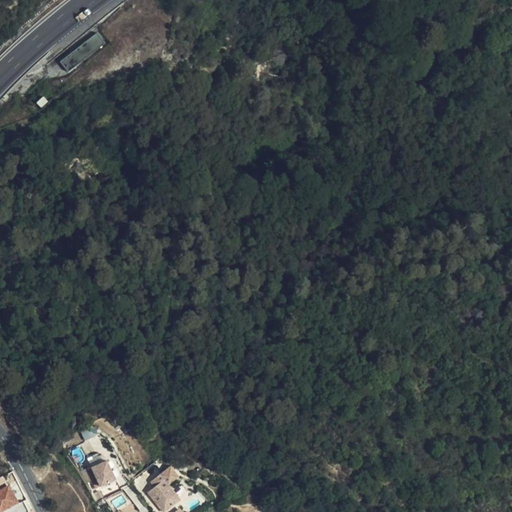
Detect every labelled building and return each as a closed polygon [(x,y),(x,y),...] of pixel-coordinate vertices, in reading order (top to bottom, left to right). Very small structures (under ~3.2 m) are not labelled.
[(67,71),(104,43),(95,32),(59,60),(67,71)] [(130,474),(152,462),(134,428),(112,441),(130,474)] [(115,480),(110,459),(94,463),(99,484),(115,480)] [(165,495),(171,490),(173,488),(170,483),(161,490),(165,495)] [(0,510),(17,501),(8,485),(0,489),(0,510)] [(184,511),(187,509),(171,490),(165,495),(157,501),(166,511),(184,511)]
